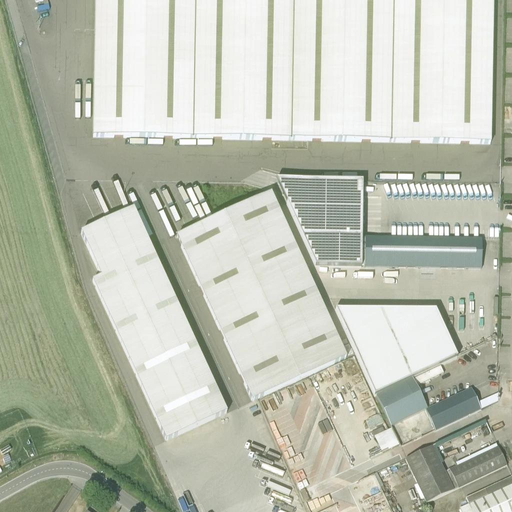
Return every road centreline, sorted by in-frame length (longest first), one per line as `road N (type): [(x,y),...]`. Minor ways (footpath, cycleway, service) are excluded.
road 1 (unknown): [(511,406),(347,476),(344,492)]
road 2 (residential): [(142,511),(74,469),(41,472),(0,494)]
